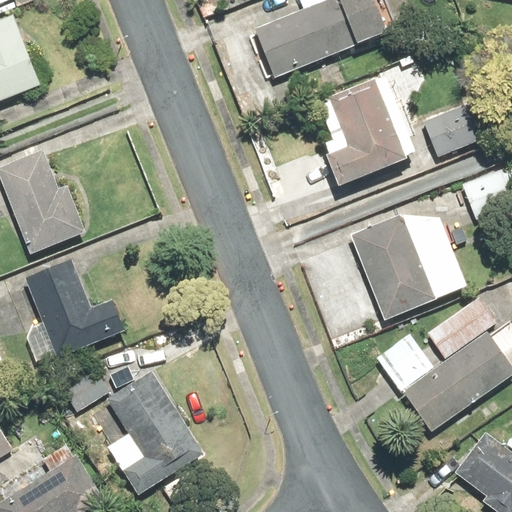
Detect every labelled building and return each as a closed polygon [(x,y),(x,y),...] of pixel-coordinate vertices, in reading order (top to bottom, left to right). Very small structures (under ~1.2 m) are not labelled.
[(0,0),(0,8),(18,0),(0,0)] [(396,36),(382,0),(300,0),(307,15),(261,33),(280,83),(396,36)] [(0,108),(47,90),(20,19),(0,26),(0,108)] [(391,80),(325,106),(341,144),(335,147),(351,186),(423,157),(391,80)] [(479,102),(427,125),(443,163),(495,141),(479,102)] [(49,151),(0,171),(36,258),(70,244),(94,234),(74,187),(65,191),(49,151)] [(511,168),(464,185),(478,225),(511,212),(511,168)] [(443,220),(405,217),(355,238),(390,323),(472,290),(443,220)] [(78,263),(30,283),(48,325),(28,334),(43,372),(132,335),(118,303),(97,311),(78,263)] [(431,336),(451,363),(494,332),(504,324),(484,297),(431,336)] [(416,338),(381,364),(435,436),(511,379),(511,355),(494,332),(451,363),(440,371),(416,338)] [(1,346),(0,346),(0,375),(10,372),(1,346)] [(100,372),(69,391),(84,415),(115,397),(100,372)] [(114,449),(146,499),(211,456),(157,373),(111,403),(134,437),(114,449)] [(0,423),(0,466),(19,456),(0,423)] [(491,498),(486,504),(495,511),(511,511),(511,453),(509,451),(491,436),(460,474),(491,498)] [(81,458),(0,507),(0,511),(97,511),(110,505),(81,458)]
